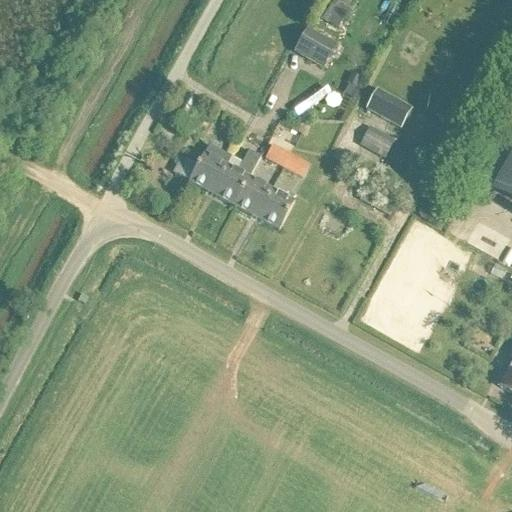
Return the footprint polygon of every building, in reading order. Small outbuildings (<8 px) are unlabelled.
[(348,12),(339,6),(336,11),(335,10),(326,25),(337,32),(347,17),(345,17),(348,12)] [(293,56),(321,72),(335,48),(307,32),(293,56)] [(403,130),(414,111),(381,93),(370,112),(403,130)] [(366,146),(391,159),(401,139),(376,126),(366,146)] [(211,198),(226,170),(230,161),(207,149),(196,170),(182,162),(174,177),(188,185),(188,186),(211,198)] [(282,172),(289,159),(271,150),(264,162),(282,172)] [(233,210),(248,182),(247,182),(259,160),(247,154),(236,176),(226,170),(211,198),(233,210)] [(289,159),(282,172),(301,182),(307,169),(289,159)] [(511,201),(511,166),(497,193),(511,201)] [(255,222),(270,194),(248,182),(233,210),(255,222)] [(358,204),(381,215),(389,219),(395,205),(364,190),(358,204)] [(270,194),(255,222),(278,235),(293,207),(291,206),(294,201),(286,197),(283,202),(270,194)] [(511,352),(507,361),(511,363),(511,364),(498,390),(511,397),(511,352)]
